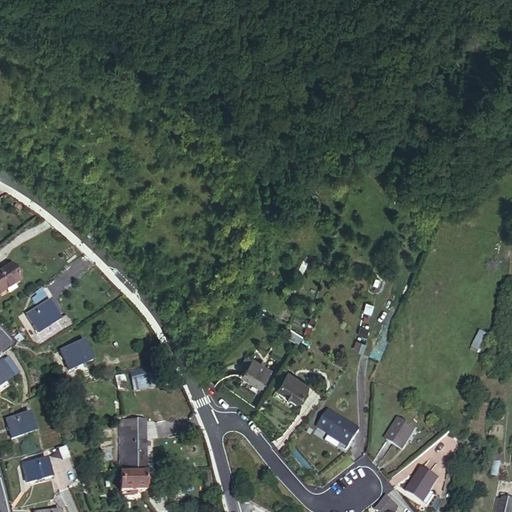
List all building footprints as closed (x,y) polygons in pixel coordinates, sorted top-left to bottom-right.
[(0,286),(19,276),(11,260),(0,265),(0,286)] [(60,313),(50,297),(28,310),(37,326),(60,313)] [(469,350),(478,354),(488,336),(480,331),(469,350)] [(366,335),(358,333),(356,342),(363,344),(366,335)] [(93,355),(85,335),(61,344),(67,363),(93,355)] [(365,349),(355,346),(352,356),(362,359),(365,349)] [(0,379),(12,372),(2,358),(0,359),(0,379)] [(259,391),(270,374),(252,362),(241,379),(259,391)] [(157,384),(154,374),(133,379),(135,389),(157,384)] [(300,406),(311,389),(289,377),(280,393),(300,406)] [(35,426),(32,408),(7,414),(10,431),(35,426)] [(146,468),(157,468),(157,458),(146,458),(145,417),(113,418),(114,466),(146,468)] [(320,438),(344,453),(353,443),(359,447),(364,438),(332,419),(320,438)] [(400,448),(416,430),(399,419),(385,437),(400,448)] [(353,443),(344,453),(353,458),(359,447),(353,443)] [(51,473),(49,456),(26,458),(27,475),(51,473)] [(146,468),(114,466),(115,486),(120,487),(120,490),(135,490),(136,486),(146,486),(146,468)] [(500,469),(498,482),(505,483),(507,470),(500,469)] [(407,500),(427,508),(432,498),(441,481),(423,472),(407,500)] [(432,498),(427,508),(433,511),(438,500),(432,498)]
